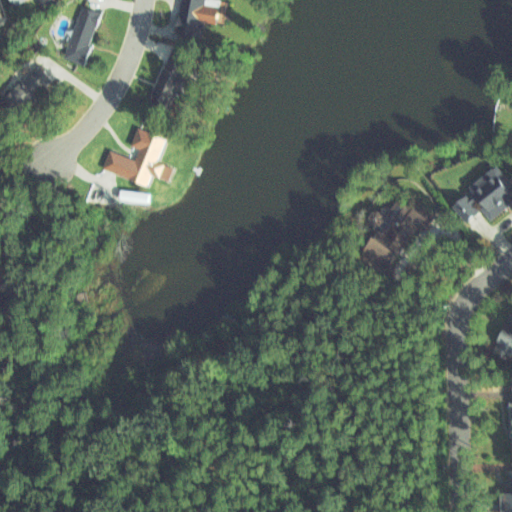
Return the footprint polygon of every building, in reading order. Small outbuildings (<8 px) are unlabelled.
[(83,59),(102,9),(77,0),(74,0),(57,49),(83,59)] [(170,0),(167,21),(199,26),(200,19),(223,23),(227,1),(221,0),(170,0)] [(175,101),(193,51),(167,41),(148,91),(175,101)] [(0,99),(11,112),(51,77),(32,56),(0,84),(0,99)] [(98,165),(144,181),(148,169),(156,172),(161,159),(154,156),(162,133),(131,121),(122,146),(131,149),(129,154),(104,146),(98,165)] [(479,208),(495,219),(511,206),(511,174),(499,157),(469,180),(477,190),(467,197),(460,187),(448,196),(465,219),(479,208)] [(367,252),(393,268),(420,225),(429,231),(438,216),(404,195),(390,217),(379,210),(372,220),(383,227),(367,252)] [(27,306),(23,273),(4,276),(9,309),(27,306)] [(511,346),(511,319),(505,316),(489,350),(506,359),(511,346)]
